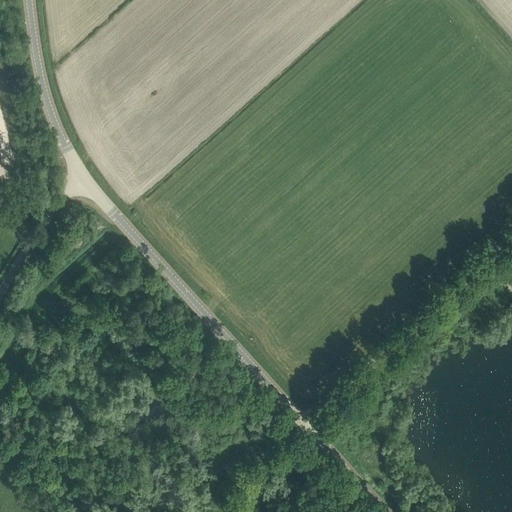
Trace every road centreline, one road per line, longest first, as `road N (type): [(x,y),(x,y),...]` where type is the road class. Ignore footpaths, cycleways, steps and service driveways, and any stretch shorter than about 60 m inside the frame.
road 1 (unclassified): [(304,424),(81,178)]
road 2 (unclassified): [(304,424),(511,237)]
road 3 (unclassified): [(81,178),(44,95),(28,0)]
road 4 (unclassified): [(0,293),(58,200),(81,178)]
